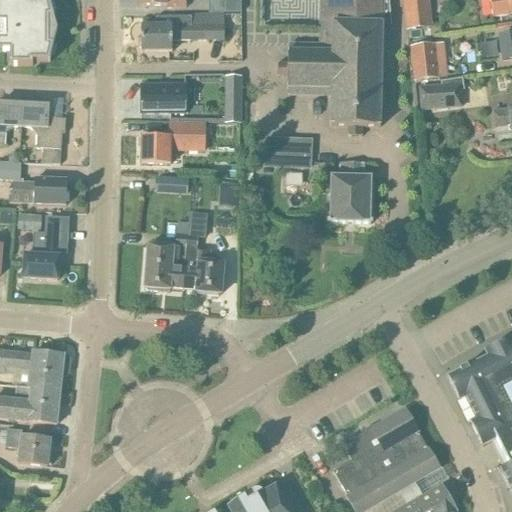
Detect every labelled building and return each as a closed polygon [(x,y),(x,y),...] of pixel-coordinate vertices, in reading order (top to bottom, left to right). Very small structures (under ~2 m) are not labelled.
[(0,0),(0,53),(9,53),(9,67),(33,66),(33,63),(50,63),(50,60),(54,46),(48,45),(48,19),(53,18),(49,4),(49,1),(32,1),(31,0),(0,0)] [(140,0),(141,7),(166,6),(166,8),(186,8),(185,0),(140,0)] [(239,12),(239,0),(214,0),(215,13),(239,12)] [(278,64),(278,77),(287,78),(287,89),(288,89),(288,96),(331,97),(330,127),(348,128),(348,137),(362,137),(362,128),(380,128),(381,79),(384,79),(384,66),(381,66),(382,26),(382,0),(320,0),(320,46),(289,46),(288,52),(287,64),(278,64)] [(429,0),(403,0),(406,32),(433,30),(429,0)] [(511,0),(489,0),(492,18),(499,18),(511,15),(511,0)] [(156,27),(141,27),(141,53),(172,53),(172,42),(223,41),(223,15),(191,16),(191,17),(156,18),(156,27)] [(511,35),(502,37),(498,38),(502,62),(511,61),(511,35)] [(437,48),(410,50),(413,81),(440,78),(437,48)] [(203,93),(203,76),(181,77),(181,84),(185,84),(185,94),(203,93)] [(453,80),(454,84),(422,89),(424,109),(472,102),(469,86),(472,86),(470,77),(453,80)] [(185,114),(185,86),(141,87),(141,114),(185,114)] [(241,96),(226,96),(225,124),(240,125),(241,96)] [(22,128),(23,106),(0,104),(0,147),(7,148),(7,147),(5,147),(5,135),(14,128),(22,128)] [(49,107),(23,106),(22,128),(30,129),(37,137),(36,148),(34,148),(33,150),(42,150),(41,165),(52,166),(60,166),(61,135),(65,135),(65,121),(48,120),(49,107)] [(511,108),(493,111),(496,129),(510,126),(511,137),(511,108)] [(141,165),(161,165),(170,165),(170,153),(206,154),(206,125),(170,124),(170,138),(142,137),(141,165)] [(265,151),(264,169),(311,171),(312,163),(313,140),(266,138),(265,151)] [(10,204),(33,205),(66,206),(67,181),(34,180),(34,184),(22,184),(22,180),(20,180),(20,166),(0,164),(0,181),(11,182),(10,204)] [(364,164),(339,164),(338,178),(330,178),(329,225),(370,225),(371,178),(364,178),(364,164)] [(183,178),(154,178),(154,193),(183,193),(183,178)] [(219,184),(218,208),(238,208),(239,185),(219,184)] [(0,211),(0,224),(13,226),(14,212),(0,211)] [(188,225),(183,290),(196,291),(195,293),(221,295),(223,275),(224,264),(209,263),(210,251),(196,250),(197,238),(206,239),(207,228),(208,216),(189,214),(188,225)] [(42,218),(18,216),(18,230),(41,232),(42,218)] [(46,218),(46,229),(46,235),(34,235),(33,256),(24,256),(23,279),(58,281),(59,258),(62,258),(65,254),(67,234),(68,219),(46,218)] [(183,290),(188,225),(177,224),(175,249),(147,246),(144,289),(170,291),(170,289),(183,290)] [(491,364),(451,384),(464,408),(461,409),(472,431),(474,430),(486,454),(500,447),(511,470),(511,473),(504,477),(511,492),(511,344),(511,345),(511,346),(511,347),(489,359),(491,364)] [(12,389),(17,389),(17,388),(60,392),(61,377),(65,377),(68,374),(70,361),(67,358),(32,354),(32,356),(0,352),(0,374),(14,376),(12,389)] [(0,420),(56,426),(60,392),(17,388),(17,389),(15,403),(0,401),(0,420)] [(351,462),(333,473),(347,498),(355,511),(365,511),(399,493),(403,500),(418,491),(414,484),(439,469),(405,411),(371,430),(372,432),(365,436),(364,435),(342,447),(351,462)] [(50,441),(30,439),(21,438),(20,439),(6,438),(5,449),(19,450),(18,464),(47,468),(50,441)] [(228,508),(229,511),(301,511),(284,482),(264,494),(263,493),(262,492),(261,491),(259,491),(258,490),(255,490),(254,491),(253,491),(243,497),(244,499),(228,508)] [(422,498),(418,491),(403,500),(407,507),(397,511),(454,511),(440,487),(422,498)]
